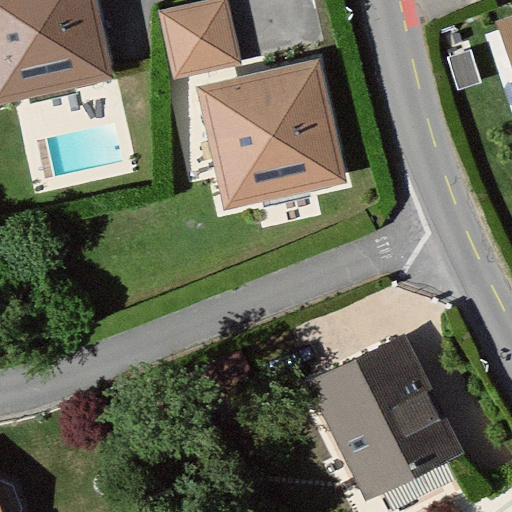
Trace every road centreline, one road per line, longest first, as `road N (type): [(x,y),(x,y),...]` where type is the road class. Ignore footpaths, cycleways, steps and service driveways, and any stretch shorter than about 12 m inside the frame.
road 1 (residential): [(0,392),(115,359),(448,220)]
road 2 (unclassified): [(385,0),(448,220)]
road 3 (unclassified): [(448,220),(511,347)]
